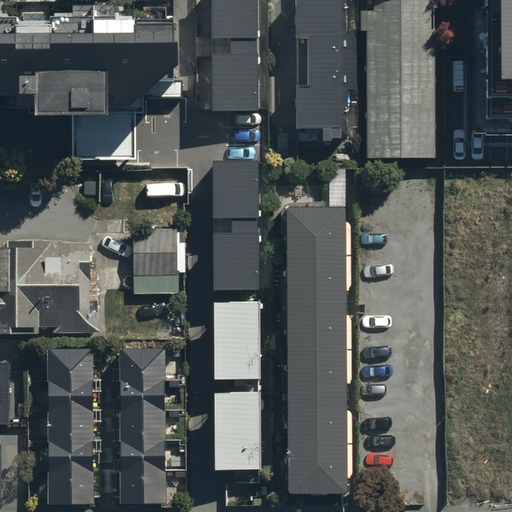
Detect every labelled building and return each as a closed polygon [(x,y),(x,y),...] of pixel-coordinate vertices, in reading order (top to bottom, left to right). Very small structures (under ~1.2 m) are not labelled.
[(256,0),(210,0),(212,114),(258,114),(256,0)] [(297,0),(297,130),(322,130),(322,141),(348,141),(348,94),(355,94),(356,33),(346,33),(346,0),(297,0)] [(370,11),(369,159),(437,160),(437,0),(377,0),(377,11),(370,11)] [(511,0),(480,0),(481,133),(511,132),(511,0)] [(0,110),(131,111),(142,101),(141,26),(0,28),(0,110)] [(260,162),(213,162),(215,291),(261,291),(260,162)] [(351,209),(285,209),(287,495),(353,495),(351,209)] [(180,293),(180,229),(133,230),(133,293),(180,293)] [(94,241),(13,242),(13,251),(0,251),(0,337),(14,337),(14,326),(55,326),(55,334),(104,334),(104,308),(94,308),(94,241)] [(258,305),(216,304),(216,382),(258,382),(258,305)] [(50,350),(51,506),(93,505),(91,349),(50,350)] [(18,351),(0,350),(0,508),(11,508),(10,438),(19,438),(18,351)] [(163,503),(163,350),(123,350),(122,503),(163,503)] [(260,395),(216,395),(216,470),(260,469),(260,395)]
